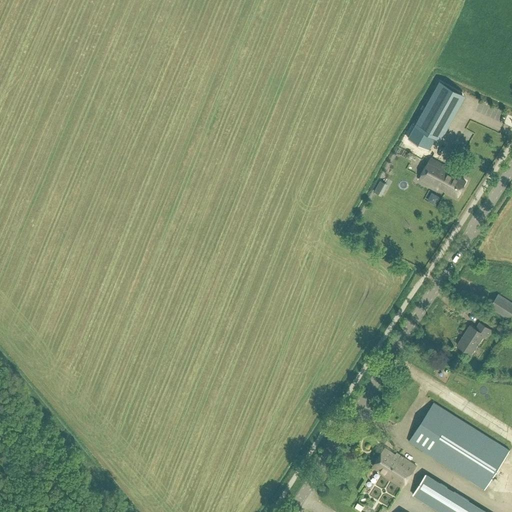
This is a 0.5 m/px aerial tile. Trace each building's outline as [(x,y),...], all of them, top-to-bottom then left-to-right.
[(463,93),(440,81),(415,126),(432,136),(437,139),(463,93)] [(432,136),(415,126),(408,138),(426,148),(432,136)] [(485,152),(482,160),(487,162),(490,155),(485,152)] [(457,176),(458,173),(431,158),(419,180),(438,190),(440,186),(458,196),(466,181),(457,176)] [(388,182),(384,189),(389,192),(392,184),(388,182)] [(511,321),(511,301),(499,293),(490,308),(511,321)] [(476,329),(471,325),(458,345),(472,354),(484,335),(488,337),(492,330),(480,323),(476,329)] [(485,489),(510,449),(434,402),(409,441),(485,489)] [(387,477),(403,487),(417,465),(401,455),(400,457),(385,447),(373,466),(388,476),(387,477)] [(413,495),(427,503),(441,511),(488,511),(475,503),(440,481),(426,473),(413,495)]
